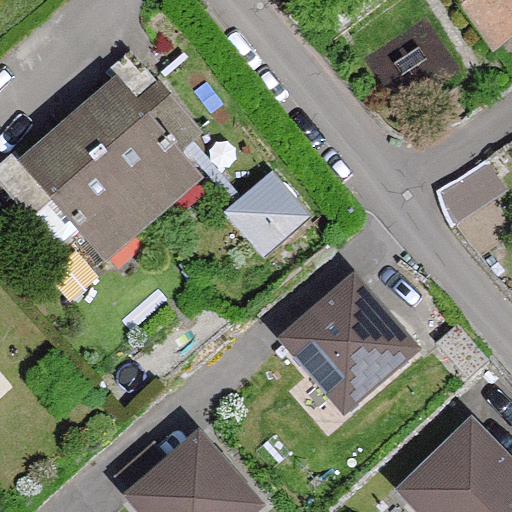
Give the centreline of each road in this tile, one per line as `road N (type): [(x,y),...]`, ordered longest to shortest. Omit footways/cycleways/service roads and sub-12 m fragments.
road 1 (residential): [(388,192),(223,0)]
road 2 (residential): [(511,327),(388,192)]
road 3 (residential): [(388,192),(511,110)]
